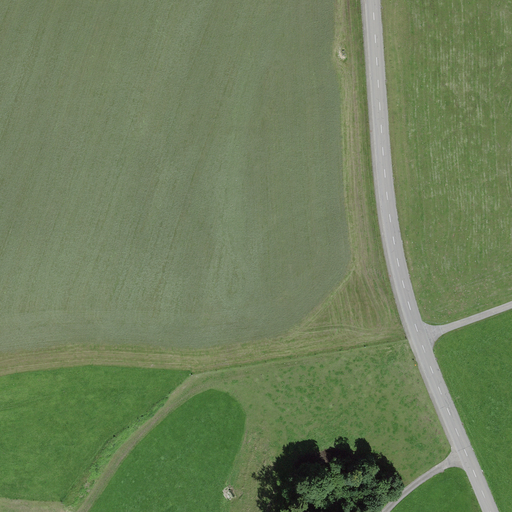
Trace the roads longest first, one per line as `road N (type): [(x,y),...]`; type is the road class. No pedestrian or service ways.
road 1 (tertiary): [(372,0),(388,207),(403,285),(490,511)]
road 2 (track): [(420,339),(190,383),(110,458),(67,511)]
